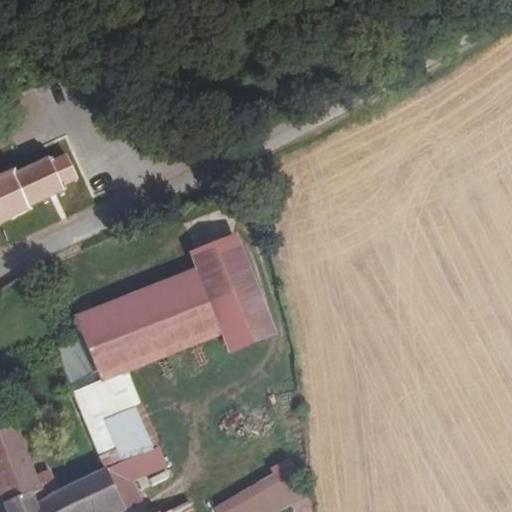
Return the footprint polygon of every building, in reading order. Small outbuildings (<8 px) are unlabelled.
[(72,207),(62,185),(50,160),(15,175),(13,173),(0,178),(0,226),(30,214),(28,209),(48,201),(54,215),(72,207)] [(209,215),(186,225),(194,243),(217,233),(209,215)] [(101,385),(119,379),(223,337),(231,356),(276,337),(235,238),(190,256),(196,270),(75,318),(74,319),(95,370),(101,385)] [(101,385),(95,370),(82,376),(88,391),(101,385)] [(88,391),(75,397),(89,429),(104,423),(133,410),(119,379),(101,385),(88,391)] [(144,405),(133,410),(104,423),(122,466),(133,461),(162,449),(144,405)] [(42,491),(15,426),(0,432),(0,495),(5,508),(32,496),(42,491)] [(122,466),(133,492),(139,505),(150,500),(133,461),(122,466)] [(133,492),(122,466),(106,473),(117,500),(133,492)] [(234,507),(237,511),(279,511),(308,496),(295,472),(234,507)] [(5,508),(6,511),(122,511),(117,500),(106,473),(37,506),(32,496),(5,508)] [(194,511),(190,502),(169,511),(194,511)]
